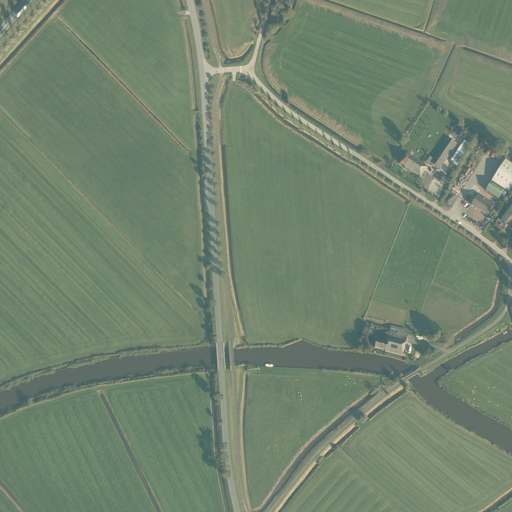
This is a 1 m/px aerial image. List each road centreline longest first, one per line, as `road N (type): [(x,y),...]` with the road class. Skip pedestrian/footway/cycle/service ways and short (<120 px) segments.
road 1 (primary): [(237,511),(202,71)]
road 2 (unclassified): [(270,511),(367,407),(495,322),(511,272)]
road 3 (unclassified): [(511,262),(282,106),(248,72)]
